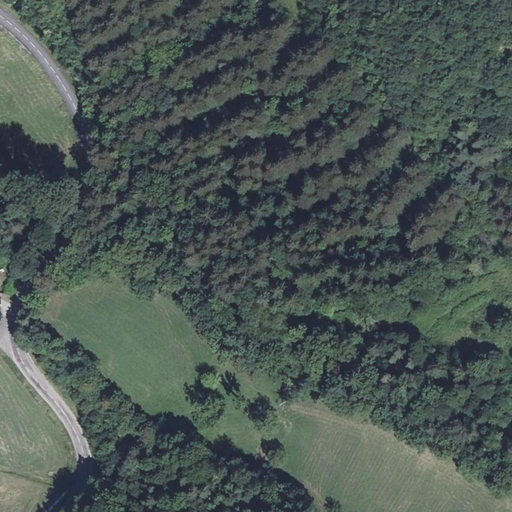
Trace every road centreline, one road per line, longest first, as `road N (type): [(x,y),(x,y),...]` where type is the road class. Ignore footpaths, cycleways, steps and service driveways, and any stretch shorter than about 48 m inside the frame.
road 1 (tertiary): [(63,511),(78,491),(83,455),(22,357),(16,331),(19,302),(85,209),(90,154),(69,91),(0,11)]
road 2 (track): [(73,223),(95,250),(159,238),(214,291),(289,322),(363,311),(440,280),(506,276)]
